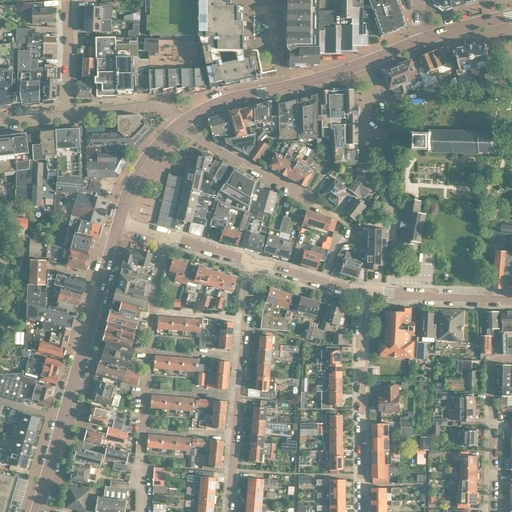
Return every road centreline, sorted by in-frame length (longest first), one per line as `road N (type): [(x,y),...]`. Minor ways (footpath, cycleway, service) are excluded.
road 1 (residential): [(35,511),(116,224)]
road 2 (residential): [(141,511),(150,349),(169,238)]
road 3 (residential): [(178,124),(219,102),(309,80),(421,37)]
road 4 (residential): [(248,263),(228,511)]
road 5 (residential): [(363,511),(359,291)]
road 6 (residential): [(178,124),(347,226)]
road 7 (residential): [(511,300),(359,291)]
